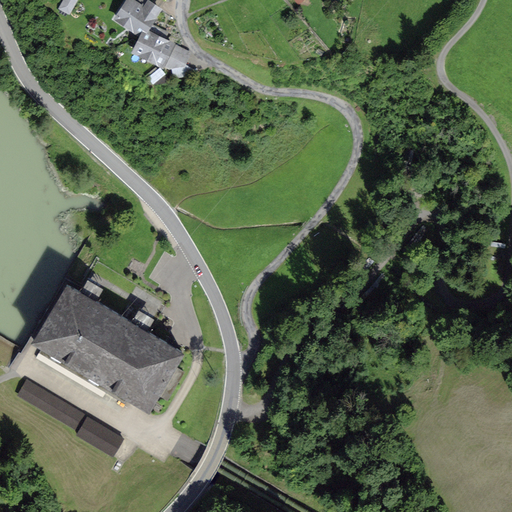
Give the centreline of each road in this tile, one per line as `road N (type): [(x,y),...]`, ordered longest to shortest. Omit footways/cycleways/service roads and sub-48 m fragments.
road 1 (residential): [(366,152),(403,182),(416,249),(436,287),(462,309),(497,300),(509,251),(510,186),(495,120),(450,84),(439,54),(489,0)]
road 2 (secondary): [(233,365),(226,324),(195,258),(138,184),(34,88),(0,19)]
road 3 (residential): [(366,152),(361,121),(338,105),(277,92),(196,45),(185,21),(188,0)]
road 4 (residential): [(233,365),(260,340),(265,286),(354,181),(366,152)]
road 5 (secondary): [(174,511),(219,443),(233,365)]
